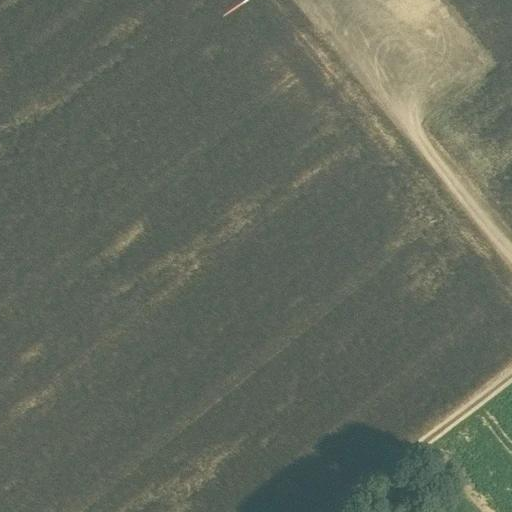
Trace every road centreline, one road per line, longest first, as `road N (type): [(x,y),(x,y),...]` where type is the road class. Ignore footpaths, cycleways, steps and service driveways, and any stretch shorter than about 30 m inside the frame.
road 1 (track): [(376,511),(511,402)]
road 2 (track): [(511,246),(422,130)]
